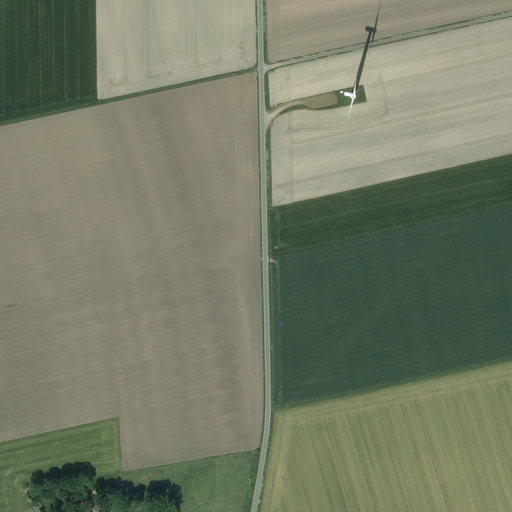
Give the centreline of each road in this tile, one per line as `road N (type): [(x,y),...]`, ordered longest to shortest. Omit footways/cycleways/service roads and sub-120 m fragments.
road 1 (tertiary): [(254,511),(267,405),(261,68)]
road 2 (track): [(0,124),(261,68)]
road 3 (unclassified): [(261,68),(511,12)]
